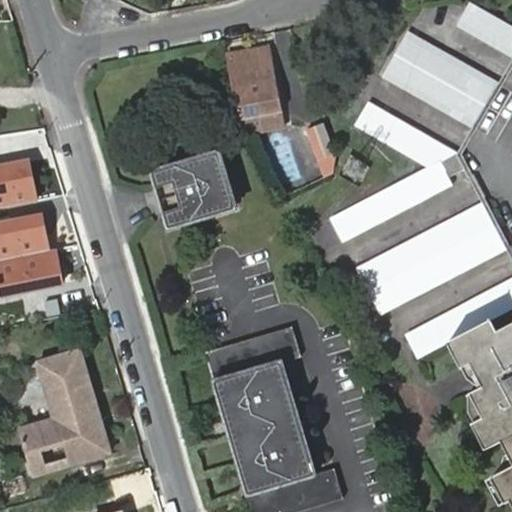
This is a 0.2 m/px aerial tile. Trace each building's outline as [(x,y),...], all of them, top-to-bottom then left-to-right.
[(511,23),(473,0),(459,23),(511,55),(511,23)] [(501,82),(407,27),(392,54),(396,57),(385,76),(474,128),(501,82)] [(227,55),(241,120),(282,112),(269,48),(227,55)] [(426,167),(333,215),(346,240),(457,183),(453,173),(469,165),(462,151),(372,99),(357,124),(427,165),(426,167)] [(337,175),(339,157),(336,151),(325,125),(309,131),(328,180),(337,175)] [(153,171),(170,229),(239,210),(222,152),(153,171)] [(31,158),(0,164),(0,207),(40,199),(31,158)] [(486,198),(359,265),(384,314),(511,247),(486,198)] [(45,212),(0,219),(0,260),(52,250),(45,212)] [(58,249),(52,250),(0,260),(0,298),(0,299),(66,285),(58,249)] [(511,323),(502,329),(496,316),(511,307),(511,278),(410,333),(422,355),(449,341),(464,368),(475,362),(487,387),(473,395),(486,419),(475,425),(489,449),(503,442),(511,458),(511,469),(495,478),(501,490),(511,486),(511,323)] [(237,421),(244,449),(246,452),(237,455),(244,480),(253,478),(258,492),(248,494),(253,511),(301,511),(346,499),(337,470),(319,476),(284,362),(303,356),(294,325),(207,352),(215,381),(224,378),(229,395),(220,397),(227,424),(237,421)] [(79,351),(39,363),(55,420),(21,429),(34,474),(108,452),(79,351)] [(215,381),(220,397),(229,395),(224,378),(215,381)] [(235,452),(244,449),(237,421),(227,424),(235,452)] [(25,475),(0,483),(0,493),(6,511),(10,511),(35,503),(25,475)] [(244,480),(248,494),(258,492),(253,478),(244,480)] [(511,486),(501,490),(508,504),(511,502),(511,486)]
